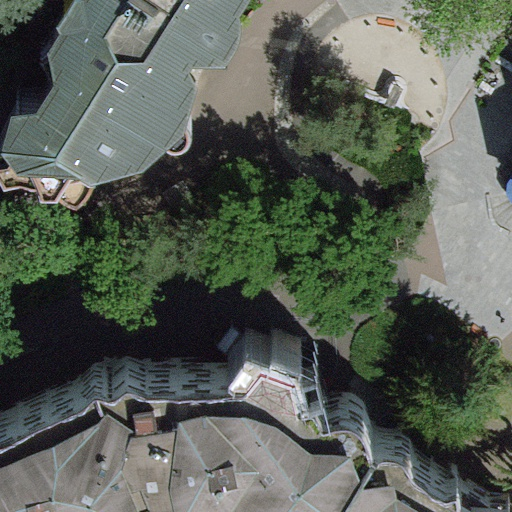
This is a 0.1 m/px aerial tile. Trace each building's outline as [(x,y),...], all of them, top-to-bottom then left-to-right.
[(193,22),(153,0),(70,0),(45,39),(60,67),(47,89),(21,87),(0,142),(0,165),(22,165),(58,170),(63,160),(86,155),(97,163),(100,144),(116,133),(146,124),(138,86),(176,78),(191,52),(177,39),(193,22)] [(153,0),(193,22),(203,27),(236,15),(253,0),(153,0)] [(243,359),(180,359),(192,504),(197,506),(216,488),(238,482),(239,491),(245,491),(278,511),(309,511),(376,422),(373,409),(366,397),(353,388),(340,387),(326,391),(313,373),(304,377),(296,349),(263,338),(243,359)] [(82,373),(49,388),(97,511),(169,511),(174,506),(192,504),(180,359),(148,360),(129,352),(114,363),(96,359),(82,373)] [(0,511),(97,511),(49,388),(0,409),(0,511)] [(402,424),(376,422),(309,511),(508,511),(510,493),(493,493),(463,474),(457,461),(453,458),(448,465),(414,443),(410,429),(402,424)]
